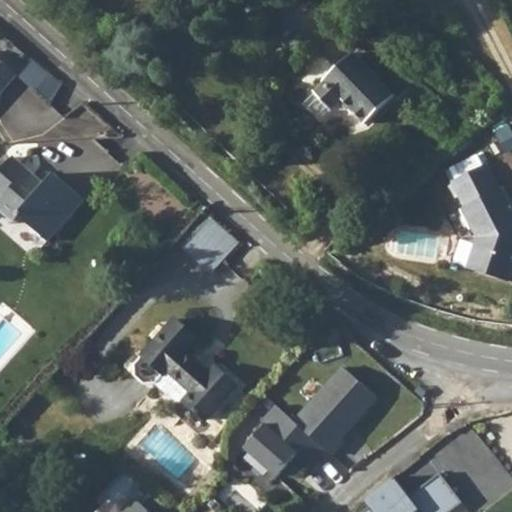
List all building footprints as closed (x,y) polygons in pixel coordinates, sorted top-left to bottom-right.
[(322,83),(313,92),(329,109),(338,100),(362,124),(392,96),(351,54),(321,81),(322,83)] [(21,77),(56,100),(68,82),(33,59),(21,77)] [(0,86),(13,71),(0,60),(0,86)] [(65,148),(82,188),(119,172),(102,132),(65,148)] [(10,156),(0,166),(0,214),(9,224),(16,217),(44,241),(80,200),(50,173),(42,183),(10,156)] [(473,233),(466,269),(507,282),(511,265),(511,213),(497,184),(495,185),(482,160),(448,177),(461,202),(458,203),(473,233)] [(237,237),(202,206),(172,239),(207,270),(237,237)] [(172,318),(137,357),(160,377),(163,374),(185,394),(179,402),(202,422),(235,385),(213,366),(207,372),(184,352),(194,339),(172,318)] [(340,366),(292,420),(326,451),(330,455),(342,441),(338,436),(350,422),(352,424),(375,398),(340,366)] [(262,423),(241,446),(275,476),(294,456),(309,470),(326,451),(292,420),(273,403),(258,420),(262,423)] [(407,497),(392,477),(363,499),(369,507),(362,511),(448,511),(460,503),(438,473),(407,497)] [(156,511),(137,496),(124,511),(156,511)]
